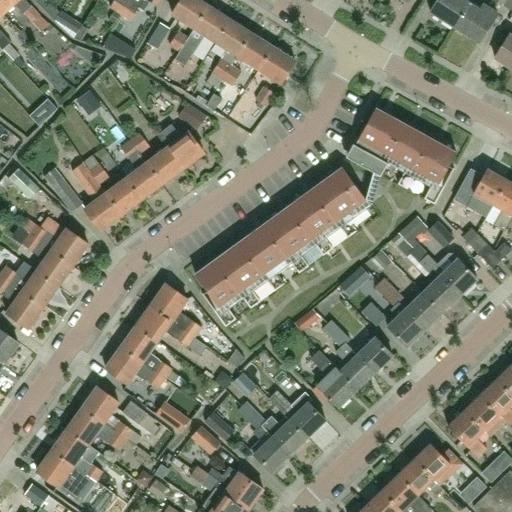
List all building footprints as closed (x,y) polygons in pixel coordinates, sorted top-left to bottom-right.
[(23,13),(30,7),(23,0),(0,0),(0,12),(2,15),(14,3),(23,13)] [(120,14),(129,0),(114,0),(110,8),(114,11),(120,14)] [(129,0),(120,14),(130,21),(139,8),(144,11),(150,1),(157,6),(160,0),(129,0)] [(194,30),(209,6),(199,0),(182,0),(179,5),(172,16),(184,23),(194,30)] [(456,29),(472,4),(465,0),(440,0),(432,13),(456,29)] [(472,4),(456,29),(479,44),(498,14),(487,7),(484,12),(472,4)] [(216,43),(230,19),(209,6),(188,40),(180,52),(175,60),(185,67),(205,36),(216,43)] [(30,7),(23,13),(32,22),(38,16),(30,7)] [(114,11),(109,20),(115,23),(120,14),(114,11)] [(511,35),(496,59),(511,69),(511,11),(510,15),(511,16),(511,35)] [(11,42),(0,30),(0,16),(2,15),(0,12),(0,48),(2,51),(4,49),(3,49),(9,43),(11,42)] [(216,43),(226,50),(238,57),(245,45),(252,33),(230,19),(216,43)] [(74,20),(67,31),(74,38),(75,36),(82,25),(74,20)] [(159,22),(147,42),(157,49),(170,28),(159,22)] [(170,46),(180,52),(188,40),(189,39),(179,33),(170,46)] [(252,33),(245,45),(238,57),(259,71),(274,47),(252,33)] [(14,60),(18,56),(20,55),(9,43),(3,49),(4,49),(14,60)] [(72,43),(50,66),(72,86),(94,62),(72,43)] [(274,47),(259,71),(281,84),(296,61),(274,47)] [(212,73),(222,79),(232,64),(221,58),(212,73)] [(232,64),(222,79),(232,86),(241,71),(232,64)] [(217,87),(222,79),(212,73),(207,81),(217,87)] [(264,86),(255,99),(267,106),(275,93),(264,86)] [(197,130),(206,116),(187,103),(178,117),(197,130)] [(454,164),(463,149),(382,105),(355,154),(387,171),(393,161),(409,170),(404,180),(413,185),(419,175),(435,184),(430,195),(440,200),(459,167),(454,164)] [(187,132),(181,136),(171,124),(157,134),(166,147),(183,169),(204,154),(187,132)] [(139,132),(130,139),(141,153),(150,147),(139,132)] [(131,161),(141,153),(130,139),(120,146),(131,161)] [(166,147),(147,162),(146,162),(162,185),(183,169),(166,147)] [(141,153),(131,161),(137,169),(125,178),(142,200),(162,185),(146,162),(147,162),(141,153)] [(83,162),(99,185),(109,177),(99,163),(93,155),(83,162)] [(105,193),(99,185),(83,162),(72,170),(94,201),(84,209),(101,231),(121,216),(104,194),(105,193)] [(318,184),(353,233),(358,229),(350,219),(370,205),(342,167),(318,184)] [(40,188),(18,168),(8,178),(30,198),(40,188)] [(44,176),(51,186),(71,212),(83,203),(55,168),(44,176)] [(480,207),(484,199),(493,204),(506,180),(486,169),(469,200),(480,207)] [(142,200),(125,178),(105,193),(104,194),(121,216),(142,200)] [(493,225),(504,231),(511,216),(511,183),(506,180),(493,204),(502,209),(493,225)] [(348,236),(353,233),(318,184),(293,202),(329,251),(334,247),(326,236),(340,226),(348,236)] [(324,255),(329,251),(293,202),(269,219),(304,268),(309,265),(302,254),(316,244),(324,255)] [(401,232),(410,242),(426,227),(417,217),(401,232)] [(300,272),(304,268),(269,219),(245,237),(280,286),(285,282),(278,272),(292,262),(300,272)] [(87,245),(65,229),(58,239),(50,233),(50,234),(35,224),(28,233),(42,244),(50,250),(72,266),(87,245)] [(453,238),(439,224),(429,233),(443,247),(453,238)] [(469,244),(479,234),(472,228),(462,237),(469,244)] [(44,259),(36,270),(58,286),(72,266),(50,250),(42,244),(28,233),(21,243),(44,259)] [(479,234),(469,244),(477,253),(487,243),(479,234)] [(275,290),(280,286),(245,237),(220,254),(256,304),(261,300),(253,290),(268,279),(275,290)] [(511,249),(505,242),(495,251),(487,243),(477,253),(492,268),(511,249)] [(419,244),(413,249),(410,253),(419,263),(429,254),(419,244)] [(380,251),(377,253),(371,259),(381,270),(391,261),(380,251)] [(251,307),(256,304),(220,254),(196,272),(210,291),(205,294),(227,325),(237,317),(229,307),(243,297),(251,307)] [(438,264),(429,254),(419,263),(429,273),(435,268),(438,264)] [(435,268),(461,295),(477,279),(454,255),(447,256),(435,268)] [(0,274),(0,275),(21,291),(43,307),(58,286),(36,270),(24,261),(16,272),(6,265),(0,274)] [(423,291),(443,312),(461,295),(441,274),(423,291)] [(21,291),(0,275),(0,290),(5,293),(3,295),(13,302),(6,312),(28,328),(43,307),(21,291)] [(389,291),(393,287),(384,277),(375,286),(384,296),(389,291)] [(179,311),(187,300),(165,284),(150,305),(195,337),(201,327),(179,311)] [(393,287),(389,291),(384,296),(394,306),(403,298),(393,287)] [(443,312),(423,291),(406,308),(426,328),(443,312)] [(355,307),(366,323),(377,317),(367,300),(355,307)] [(135,326),(157,342),(165,331),(187,347),(195,337),(150,305),(135,326)] [(314,307),(298,321),(304,328),(320,315),(314,307)] [(426,328),(406,308),(389,324),(409,344),(426,328)] [(333,335),(342,327),(333,318),(324,326),(333,335)] [(157,342),(135,326),(120,346),(165,379),(172,370),(155,358),(157,356),(151,351),(157,342)] [(336,365),(358,387),(375,370),(354,348),(347,342),(352,338),(342,327),(333,335),(343,345),(337,350),(344,357),(336,365)] [(0,329),(0,361),(3,364),(18,342),(0,329)] [(354,348),(375,370),(393,354),(375,335),(364,345),(361,342),(354,348)] [(165,379),(120,346),(105,367),(127,384),(134,375),(140,379),(141,378),(158,390),(165,379)] [(319,383),(313,389),(325,402),(331,396),(339,405),(358,387),(336,365),(335,366),(319,350),(310,359),(325,374),(318,382),(319,383)] [(511,363),(497,378),(511,394),(511,363)] [(242,372),(232,382),(246,396),(256,387),(242,372)] [(511,402),(511,394),(497,378),(481,394),(510,424),(511,422),(511,408),(509,406),(511,402)] [(113,431),(121,421),(110,413),(117,403),(95,387),(80,408),(113,431)] [(287,414),(308,434),(325,417),(308,400),(298,409),(278,389),(269,398),(287,414)] [(510,424),(481,394),(465,410),(484,430),(490,436),(506,420),(510,424)] [(248,400),(239,408),(248,417),(257,409),(248,400)] [(131,401),(122,412),(138,424),(147,413),(131,401)] [(188,421),(189,420),(164,402),(155,413),(164,420),(179,430),(188,421)] [(106,440),(113,431),(80,408),(66,429),(88,445),(96,433),(106,440)] [(253,432),(258,438),(260,440),(252,448),(251,448),(276,473),(284,465),(284,464),(281,461),(283,459),(291,452),(262,423),(267,419),(266,418),(257,409),(248,417),(258,427),(253,432)] [(484,430),(465,410),(449,425),(478,456),(487,447),(477,437),(484,430)] [(291,452),(308,434),(287,414),(285,417),(278,423),(269,415),(266,418),(267,419),(262,423),(291,452)] [(121,421),(113,431),(126,440),(127,439),(136,445),(142,437),(121,421)] [(191,436),(192,437),(211,454),(220,443),(201,426),(191,436)] [(83,472),(91,462),(81,455),(88,445),(66,429),(51,450),(83,472)] [(113,431),(106,440),(120,450),(126,440),(113,431)] [(431,442),(414,458),(434,479),(439,484),(451,473),(449,472),(460,461),(448,448),(442,454),(431,442)] [(92,479),(83,472),(51,450),(36,471),(58,487),(59,486),(77,499),(85,488),(92,479)] [(414,458),(398,474),(418,494),(426,486),(435,495),(443,488),(439,484),(434,479),(414,458)] [(91,462),(83,472),(92,479),(100,484),(107,474),(104,471),(91,462)] [(170,468),(163,463),(157,472),(164,477),(170,468)] [(201,482),(205,476),(208,473),(209,471),(199,463),(190,474),(201,482)] [(238,473),(229,466),(225,472),(222,476),(211,468),(209,471),(208,473),(205,476),(201,482),(212,490),(217,484),(251,508),(265,488),(240,470),(238,473)] [(503,475),(511,484),(511,472),(509,469),(503,475)] [(398,474),(382,489),(404,511),(418,511),(427,504),(418,494),(398,474)] [(497,481),(506,490),(511,484),(503,475),(497,481)] [(163,501),(172,489),(157,478),(148,490),(163,501)] [(469,486),(478,495),(486,487),(478,478),(469,486)] [(500,496),(506,490),(497,481),(491,487),(500,496)] [(25,511),(36,511),(48,495),(30,484),(24,493),(21,491),(19,491),(15,497),(29,506),(25,511)] [(211,510),(213,511),(247,511),(251,508),(217,484),(225,490),(211,510)] [(500,496),(491,487),(485,493),(494,502),(500,496)] [(404,511),(382,489),(366,505),(372,511),(404,511)] [(511,496),(506,490),(500,496),(510,505),(511,503),(511,496)] [(478,499),(487,508),(494,502),(485,493),(478,499)] [(494,502),(503,511),(510,505),(500,496),(494,502)] [(110,511),(118,511),(125,503),(118,498),(109,511),(110,511)] [(479,511),(483,511),(487,508),(478,499),(473,505),(479,511)] [(487,508),(491,511),(502,511),(503,511),(494,502),(487,508)]
